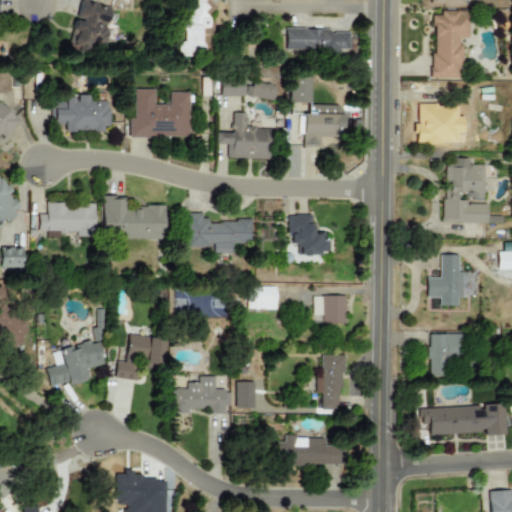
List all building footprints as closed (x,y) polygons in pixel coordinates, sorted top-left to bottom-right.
[(112,9),(80,0),(79,0),(67,45),(99,54),(112,9)] [(178,0),(179,56),(211,55),(210,0),(178,0)] [(466,12),(439,12),(439,16),(431,16),(431,79),(458,79),(458,39),(466,39),(466,12)] [(348,33),(329,33),(329,30),(284,29),(283,51),(348,53),(348,33)] [(287,103),(308,103),(309,77),(288,77),(287,103)] [(243,97),(243,81),(219,80),(219,97),(243,97)] [(245,97),(272,101),(274,85),(247,82),(245,97)] [(127,138),(188,137),(187,93),(167,93),(167,105),(152,106),(152,90),(131,90),(132,119),(127,119),(127,138)] [(108,131),(107,102),(88,102),(88,98),(50,98),(50,122),(64,122),(64,132),(108,131)] [(0,139),(17,121),(0,104),(0,139)] [(302,113),(301,147),(317,147),(317,137),(336,138),(336,127),(342,127),(342,106),(312,106),(312,113),(302,113)] [(225,159),(269,159),(270,128),(245,128),(245,114),(231,114),(231,133),(214,133),(214,145),(225,145),(225,159)] [(485,224),(485,205),(464,204),(465,201),(456,200),(456,197),(481,198),(482,166),(466,165),(466,159),(454,159),(453,166),(443,165),(442,223),(485,224)] [(0,219),(1,219),(1,220),(17,212),(0,178),(0,219)] [(163,207),(123,207),(123,197),(100,196),(100,228),(111,228),(111,240),(163,240),(163,207)] [(93,204),(44,203),(43,215),(36,215),(35,231),(44,231),(44,239),(57,239),(57,233),(74,233),(74,236),(92,236),(93,204)] [(183,214),(183,247),(211,247),(211,253),(230,253),(230,243),(248,243),(248,221),(199,221),(199,214),(183,214)] [(295,255),(325,255),(325,234),(310,234),(310,215),(286,215),(286,245),(294,245),(295,255)] [(511,269),(511,243),(500,243),(500,252),(495,252),(495,269),(511,269)] [(20,247),(0,247),(0,268),(21,268),(20,247)] [(456,255),(438,255),(438,278),(424,278),(424,298),(437,298),(437,306),(455,306),(456,297),(461,297),(461,272),(456,272),(456,255)] [(274,287),(245,286),(244,309),(274,310),(274,287)] [(343,296),(314,296),(314,326),(343,326),(343,296)] [(461,334),(426,334),(427,375),(445,375),(445,359),(461,359),(461,334)] [(163,339),(125,335),(122,362),(113,361),(112,378),(136,381),(138,367),(160,369),(163,339)] [(102,364),(95,340),(70,347),(49,352),(53,366),(43,369),(48,387),(67,381),(68,386),(86,381),(82,370),(102,364)] [(339,355),(317,355),(316,394),(319,394),(318,410),(339,410),(339,355)] [(167,390),(167,412),(205,412),(205,413),(222,413),(222,406),(228,406),(227,390),(212,390),(212,376),(197,377),(197,384),(184,384),(184,389),(167,390)] [(251,408),(252,382),(233,382),(232,408),(251,408)] [(502,435),(501,405),(416,408),(417,435),(482,433),(482,436),(502,435)] [(341,465),(341,446),(321,446),(321,437),(281,437),(282,442),(276,442),(276,466),(341,465)] [(486,511),(511,511),(511,495),(509,496),(509,490),(486,491),(486,511)]
